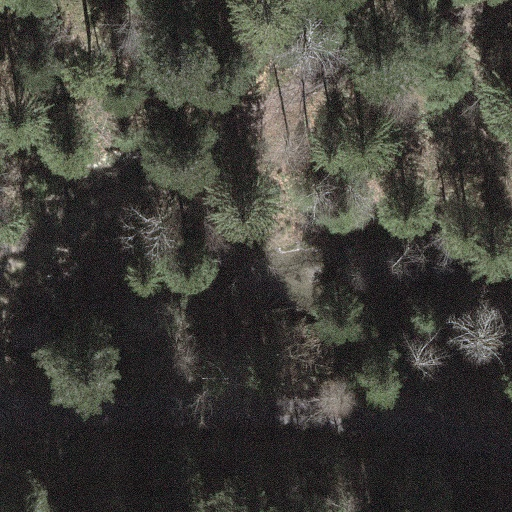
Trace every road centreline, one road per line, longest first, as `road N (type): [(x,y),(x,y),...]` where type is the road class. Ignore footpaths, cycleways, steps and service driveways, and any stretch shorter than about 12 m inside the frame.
road 1 (track): [(0,263),(35,234),(362,55),(511,11)]
road 2 (track): [(0,416),(280,410),(511,442)]
